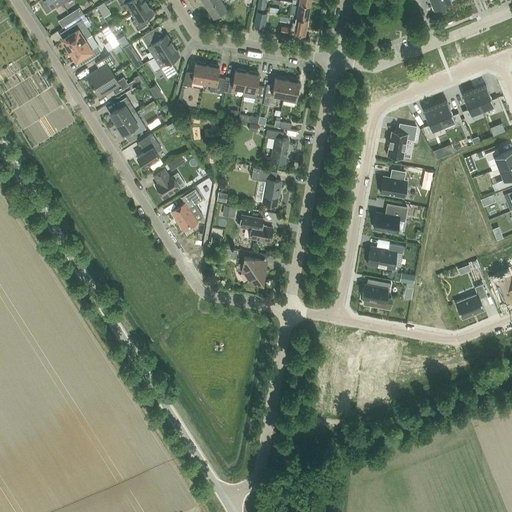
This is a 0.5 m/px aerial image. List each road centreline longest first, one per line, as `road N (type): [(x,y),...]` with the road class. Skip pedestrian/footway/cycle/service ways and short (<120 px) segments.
road 1 (residential): [(288,310),(199,291),(15,0)]
road 2 (unclassified): [(226,501),(0,143)]
road 3 (residential): [(336,319),(375,107),(498,59)]
road 4 (unclassified): [(288,310),(336,63)]
road 5 (residential): [(336,63),(373,68),(511,13)]
road 6 (residential): [(336,63),(203,40),(172,0)]
road 7 (residential): [(336,319),(454,340),(511,318)]
